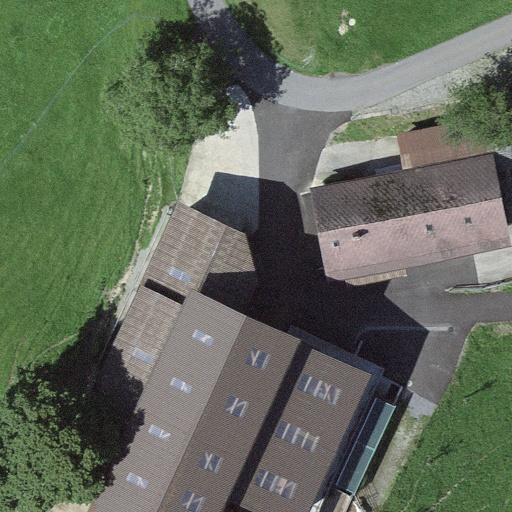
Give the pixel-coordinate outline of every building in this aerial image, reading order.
[(496,168),(318,184),(326,271),(504,255),(496,168)] [(253,256),(180,221),(88,411),(161,445),(253,256)] [(371,326),(305,337),(313,380),(378,369),(371,326)] [(292,415),(285,448),(310,453),(298,511),(322,511),(341,424),(292,415)] [(286,511),(293,487),(233,470),(221,511),(286,511)]
